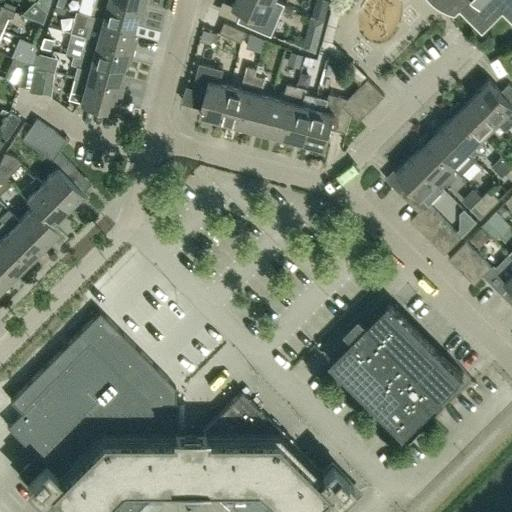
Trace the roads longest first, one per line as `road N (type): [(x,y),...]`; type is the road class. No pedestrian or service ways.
road 1 (residential): [(0,353),(127,223),(149,152)]
road 2 (residential): [(332,185),(511,367)]
road 3 (residential): [(332,185),(466,46)]
road 4 (residential): [(332,185),(152,143)]
road 5 (residential): [(152,143),(188,0)]
road 6 (residential): [(19,98),(76,132),(149,152)]
